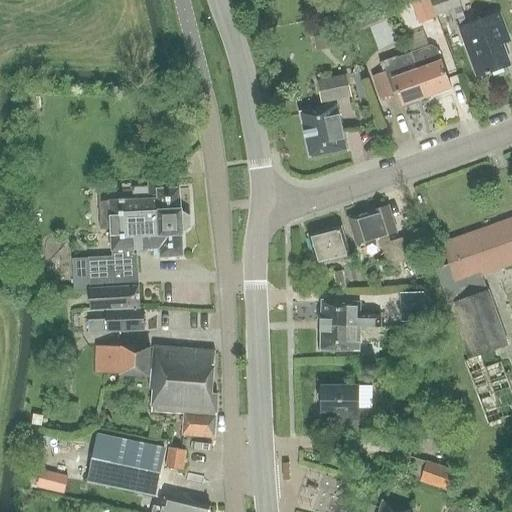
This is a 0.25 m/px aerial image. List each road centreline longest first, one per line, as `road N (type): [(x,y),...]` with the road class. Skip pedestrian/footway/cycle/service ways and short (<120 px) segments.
road 1 (tertiary): [(263,206),(319,198),(511,130)]
road 2 (secondary): [(263,206),(244,73),(219,0)]
road 3 (unclassified): [(226,280),(204,90)]
road 4 (secondary): [(262,428),(255,278)]
road 5 (unclassified): [(231,429),(226,280)]
